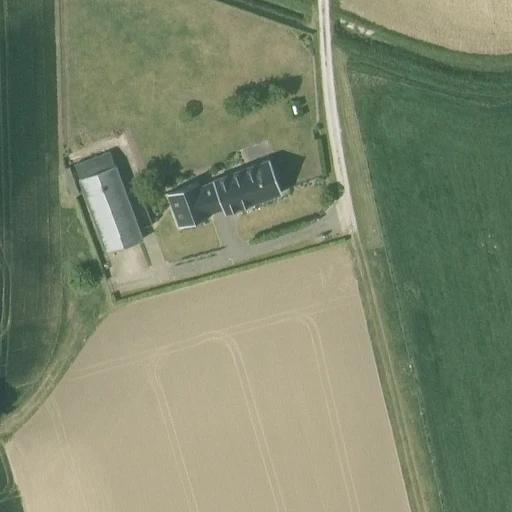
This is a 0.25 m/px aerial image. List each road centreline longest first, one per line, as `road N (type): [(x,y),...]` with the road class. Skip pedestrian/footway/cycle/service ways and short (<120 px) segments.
road 1 (track): [(320,0),(337,225)]
road 2 (track): [(105,298),(33,413),(0,434)]
